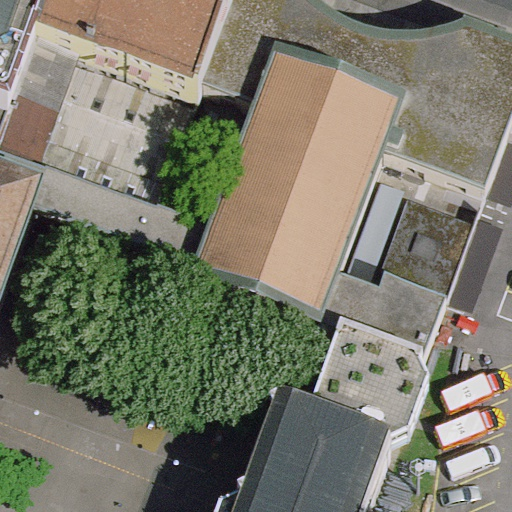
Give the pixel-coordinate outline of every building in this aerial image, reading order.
[(0,0),(0,151),(39,49),(56,0),(0,0)] [(56,0),(39,49),(200,111),(205,99),(241,0),(56,0)] [(262,121),(282,71),(403,117),(384,167),(488,202),(511,140),(511,137),(511,55),(467,39),(424,50),(368,47),(329,28),(299,3),(297,0),(241,0),(205,99),(262,121)] [(0,164),(159,223),(200,111),(39,49),(0,151),(0,164)] [(282,71),(262,121),(215,244),(201,282),(197,291),(321,336),(339,288),(384,167),(403,117),(282,71)] [(0,164),(0,194),(40,209),(35,221),(201,282),(215,244),(159,223),(0,164)] [(0,319),(35,221),(40,209),(0,194),(0,319)] [(410,210),(385,279),(448,302),(472,234),(410,210)] [(339,288),(321,336),(424,373),(433,348),(447,311),(386,288),(381,302),(339,288)] [(320,344),(290,423),(392,459),(410,453),(429,398),(421,379),(320,344)] [(290,423),(276,418),(243,511),(373,511),(392,459),(290,423)]
